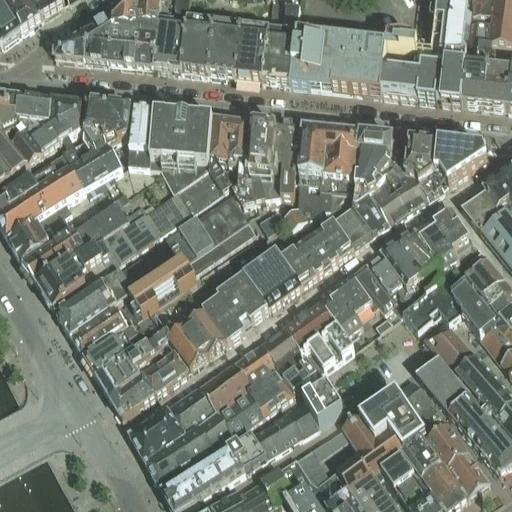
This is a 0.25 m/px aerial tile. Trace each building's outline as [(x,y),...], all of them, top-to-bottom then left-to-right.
[(0,0),(0,3),(23,42),(43,30),(42,29),(24,0),(0,0)] [(24,0),(42,29),(43,28),(66,15),(56,0),(24,0)] [(60,0),(69,13),(88,0),(60,0)] [(419,46),(418,53),(417,63),(415,82),(415,83),(465,89),(469,52),(472,19),(468,18),(469,1),(474,1),(474,0),(439,0),(434,44),(432,44),(429,43),(427,47),(419,46)] [(496,0),(474,0),(474,1),(472,19),(469,52),(491,55),(496,0)] [(511,0),(496,0),(491,55),(493,55),(511,57),(511,0)] [(163,1),(139,15),(136,46),(158,49),(160,28),(163,1)] [(0,57),(23,42),(0,3),(0,57)] [(177,5),(175,26),(189,28),(191,6),(177,5)] [(291,94),(294,69),(297,41),(300,15),(287,14),(285,39),(268,37),(266,61),(263,91),(291,94)] [(115,27),(115,28),(113,28),(114,29),(108,33),(107,32),(105,34),(100,38),(98,37),(96,38),(97,39),(92,43),(91,41),(89,42),(90,43),(88,59),(87,72),(110,74),(113,44),(136,46),(139,15),(116,28),(115,27)] [(160,28),(158,49),(155,79),(182,82),(189,28),(175,26),(174,29),(160,28)] [(189,28),(182,82),(209,85),(214,30),(189,28)] [(236,88),(240,50),(242,34),(214,30),(209,85),(236,88)] [(242,34),(240,50),(256,51),(255,60),(266,61),(268,37),(242,34)] [(294,69),(385,80),(387,60),(417,63),(418,53),(414,52),(415,47),(407,42),(398,42),(389,45),(384,47),(384,51),(297,41),(294,69)] [(57,68),(87,72),(88,59),(90,43),(58,62),(57,68)] [(113,44),(110,74),(155,79),(158,49),(136,46),(113,44)] [(263,91),(266,61),(255,60),(256,51),(240,50),(236,88),(263,91)] [(492,66),(493,55),(491,55),(469,52),(465,89),(462,115),(508,120),(511,81),(494,79),(496,67),(492,66)] [(382,105),(385,80),(294,69),(291,94),(382,105)] [(462,115),(465,89),(415,83),(415,82),(385,80),(382,105),(462,115)] [(19,105),(0,102),(0,135),(4,141),(22,132),(18,126),(19,105)] [(44,163),(86,137),(89,114),(19,105),(18,126),(22,132),(24,135),(44,163)] [(68,162),(77,175),(107,155),(125,147),(127,147),(131,119),(89,114),(86,137),(85,150),(68,162)] [(128,176),(150,178),(155,122),(135,120),(130,159),(128,176)] [(162,180),(173,203),(181,198),(196,220),(210,210),(196,190),(200,188),(188,166),(189,150),(181,149),(183,125),(155,122),(150,178),(162,180)] [(210,210),(223,201),(209,179),(210,167),(213,129),(183,125),(181,149),(189,150),(188,166),(200,188),(196,190),(210,210)] [(234,131),(213,129),(210,167),(209,179),(223,201),(233,196),(220,172),(231,173),(234,131)] [(252,133),(234,131),(231,173),(241,175),(239,197),(233,201),(243,217),(258,211),(251,182),(252,133)] [(277,136),(252,133),(251,182),(258,211),(273,205),(277,136)] [(15,154),(29,174),(44,163),(24,135),(16,138),(23,147),(15,154)] [(301,138),(277,136),(273,205),(281,204),(294,205),(297,177),(301,138)] [(322,195),(327,141),(304,138),(299,181),(298,212),(308,229),(323,218),(331,219),(331,204),(320,203),(309,202),(310,194),(321,195),(322,195)] [(354,204),(359,145),(327,141),(322,195),(321,195),(320,203),(331,204),(331,219),(335,219),(345,203),(354,204)] [(3,144),(0,145),(0,170),(12,187),(29,174),(15,154),(13,156),(3,144)] [(389,148),(359,145),(354,204),(353,215),(352,216),(352,218),(372,206),(384,198),(381,195),(379,199),(375,195),(387,169),(389,148)] [(435,181),(439,153),(394,149),(392,170),(381,195),(384,198),(391,193),(405,184),(416,188),(418,193),(435,181)] [(488,170),(484,158),(439,153),(435,181),(418,193),(429,210),(445,200),(444,198),(477,176),(478,177),(480,175),(479,175),(486,171),(488,170)] [(122,178),(107,155),(77,175),(92,197),(122,178)] [(37,202),(77,175),(68,162),(47,176),(28,188),(37,202)] [(0,195),(12,187),(0,170),(0,195)] [(92,197),(77,175),(37,202),(0,225),(0,234),(9,250),(32,235),(33,237),(60,220),(65,226),(73,221),(67,212),(92,197)] [(511,177),(484,198),(487,201),(502,223),(510,217),(511,219),(511,218),(511,177)] [(429,210),(418,193),(416,188),(405,184),(391,193),(410,221),(429,210)] [(0,225),(37,202),(28,188),(0,207),(0,225)] [(391,193),(384,198),(372,206),(393,234),(410,221),(391,193)] [(196,220),(181,198),(173,203),(145,222),(161,245),(196,220)] [(504,225),(502,223),(487,201),(463,217),(461,218),(481,243),(504,225)] [(240,215),(232,203),(173,244),(168,252),(57,324),(72,347),(115,317),(118,316),(117,315),(135,303),(158,288),(185,272),(192,284),(255,241),(248,230),(240,215)] [(393,234),(372,206),(352,218),(372,246),(390,234),(391,236),(393,234)] [(294,239),(308,229),(298,212),(298,217),(285,226),(285,227),(283,228),(276,218),(261,227),(270,243),(288,231),(294,239)] [(23,275),(35,292),(129,233),(117,213),(74,241),(23,275)] [(146,221),(142,214),(125,225),(130,232),(146,221)] [(511,219),(510,217),(502,223),(504,225),(481,243),(511,280),(511,219)] [(352,218),(317,242),(337,271),(372,246),(352,218)] [(417,242),(413,245),(441,283),(461,268),(457,262),(476,250),(452,219),(431,233),(434,237),(420,247),(417,242)] [(32,235),(9,250),(21,272),(60,244),(57,239),(69,232),(65,226),(60,220),(33,237),(32,235)] [(54,320),(161,245),(145,222),(129,233),(35,292),(36,293),(37,293),(54,320)] [(317,284),(337,271),(317,242),(291,261),(285,253),(276,260),(302,295),(317,284)] [(429,295),(438,289),(436,286),(441,283),(413,245),(395,256),(423,293),(426,291),(429,295)] [(382,263),(383,264),(413,304),(419,300),(418,296),(423,293),(395,256),(387,260),(388,261),(385,263),(385,261),(382,263)] [(470,268),(475,275),(488,265),(483,259),(470,268)] [(276,260),(243,284),(269,319),(281,309),(282,310),(291,304),(290,304),(302,295),(276,260)] [(418,312),(413,304),(383,264),(379,267),(379,266),(369,273),(392,303),(397,299),(411,317),(418,312)] [(488,265),(475,275),(456,289),(463,298),(472,292),(473,292),(496,275),(488,265)] [(401,325),(403,323),(406,322),(392,303),(369,273),(355,285),(375,311),(380,307),(389,319),(392,318),(401,325)] [(472,301),(476,306),(505,285),(496,275),(473,292),(476,297),(472,301)] [(205,322),(228,352),(247,339),(244,334),(269,319),(243,284),(217,303),(219,306),(202,318),(205,322)] [(333,309),(323,316),(339,336),(347,348),(364,336),(360,330),(380,317),(384,323),(389,319),(380,307),(375,311),(355,285),(336,300),(329,304),(333,309)] [(511,293),(505,285),(476,306),(484,315),(511,294),(511,293)] [(406,322),(403,323),(418,343),(442,325),(450,335),(464,325),(455,311),(454,311),(438,289),(429,295),(430,298),(424,302),(427,307),(418,312),(411,317),(406,322)] [(511,309),(511,294),(484,315),(492,325),(511,309)] [(464,325),(475,340),(481,346),(498,333),(492,325),(484,315),(476,306),(472,301),(470,302),(472,305),(470,307),(466,302),(455,311),(464,325)] [(93,362),(150,323),(139,307),(118,321),(115,317),(72,347),(85,367),(93,362)] [(511,309),(492,325),(498,333),(511,349),(511,309)] [(301,362),(339,336),(323,316),(322,316),(320,312),(314,316),(315,317),(290,335),(289,334),(284,338),(301,362)] [(150,323),(93,362),(94,363),(85,368),(97,386),(169,339),(154,320),(150,323)] [(172,345),(169,347),(189,380),(228,352),(205,322),(172,345)] [(380,341),(393,331),(388,325),(376,335),(380,341)] [(511,349),(498,333),(481,346),(501,373),(510,384),(511,386),(511,349)] [(262,353),(287,387),(304,374),(297,365),(301,362),(284,338),(262,353)] [(97,386),(110,408),(141,386),(135,378),(142,373),(160,360),(157,356),(168,349),(167,349),(169,347),(172,345),(169,339),(97,386)] [(480,372),(452,340),(438,341),(425,351),(440,368),(459,389),(480,372)] [(141,386),(110,408),(123,429),(141,416),(150,409),(154,406),(157,404),(172,392),(189,380),(169,347),(167,349),(168,349),(157,356),(160,360),(142,373),(147,382),(141,386)] [(287,387),(262,353),(234,373),(253,399),(248,402),(264,425),(295,403),(284,389),(287,387)] [(493,475),(500,485),(511,476),(511,448),(459,389),(440,368),(433,374),(417,385),(450,425),(493,475)] [(287,387),(284,389),(295,403),(318,386),(308,372),(304,374),(287,387)] [(459,389),(511,448),(511,407),(480,372),(459,389)] [(248,402),(253,399),(234,373),(193,401),(213,427),(216,425),(237,410),(248,402)] [(447,433),(430,410),(413,389),(397,401),(413,424),(419,420),(436,444),(427,450),(468,507),(490,492),(468,461),(467,461),(447,433)] [(329,397),(304,413),(320,436),(344,421),(329,397)] [(193,401),(162,423),(182,449),(213,427),(193,401)] [(461,511),(467,508),(468,507),(427,450),(436,444),(419,420),(413,424),(397,401),(379,414),(364,424),(379,447),(392,438),(406,459),(440,511),(461,511)] [(264,425),(248,402),(237,410),(254,433),(264,425)] [(254,433),(237,410),(216,425),(233,448),(254,433)] [(190,485),(166,499),(163,501),(168,511),(197,511),(199,511),(268,468),(291,454),(320,437),(320,436),(304,413),(304,412),(288,423),(278,431),(253,445),(238,455),(211,471),(190,485)] [(182,449),(162,423),(130,444),(146,471),(182,449)] [(379,447),(364,424),(361,426),(346,435),(365,463),(339,480),(353,502),(383,481),(406,466),(403,462),(406,459),(392,438),(379,447)] [(182,449),(146,471),(160,496),(193,475),(214,461),(233,448),(216,425),(213,427),(182,449)] [(343,437),(327,448),(311,458),(297,467),(317,495),(339,480),(365,463),(346,435),(343,437)] [(383,481),(403,511),(435,511),(406,466),(383,481)] [(297,467),(280,478),(296,502),(309,494),(320,511),(359,511),(353,502),(339,480),(317,495),(297,467)] [(278,511),(296,502),(280,478),(262,490),(251,497),(244,501),(250,511),(278,511)] [(353,502),(359,511),(403,511),(383,481),(353,502)] [(320,511),(309,494),(296,502),(278,511),(320,511)] [(250,511),(244,501),(238,504),(224,511),(250,511)]
